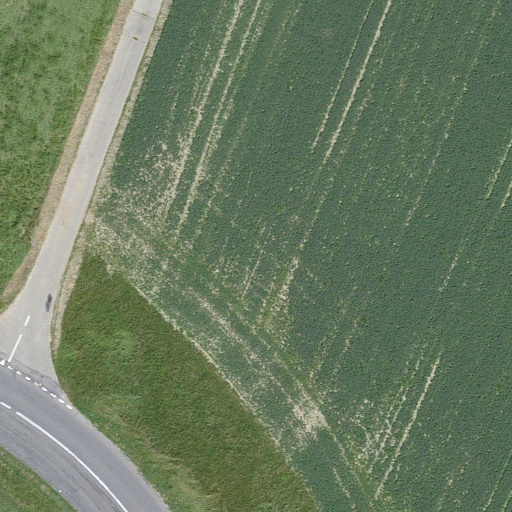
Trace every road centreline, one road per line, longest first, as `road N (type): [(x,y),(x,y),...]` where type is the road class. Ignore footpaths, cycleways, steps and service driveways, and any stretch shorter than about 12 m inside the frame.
road 1 (unclassified): [(149,0),(0,368)]
road 2 (tertiary): [(133,511),(66,443),(0,397)]
